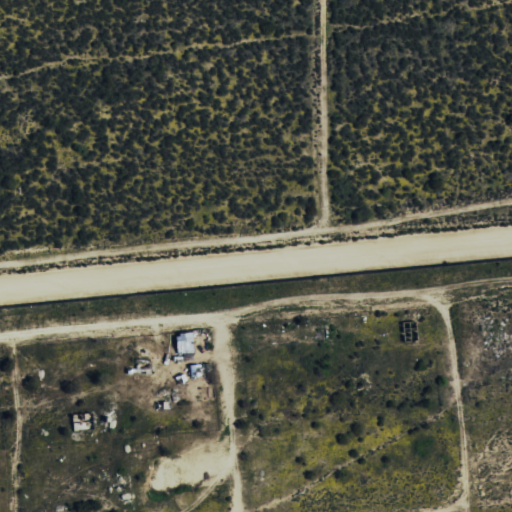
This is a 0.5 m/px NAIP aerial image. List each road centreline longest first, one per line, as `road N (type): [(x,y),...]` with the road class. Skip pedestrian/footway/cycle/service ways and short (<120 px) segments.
road 1 (track): [(511,236),(0,287)]
road 2 (residential): [(217,316),(435,299)]
road 3 (residential): [(0,338),(217,316)]
road 4 (residential): [(465,511),(446,326),(435,299)]
road 5 (residential): [(237,511),(217,316)]
road 6 (residential): [(11,337),(15,511)]
